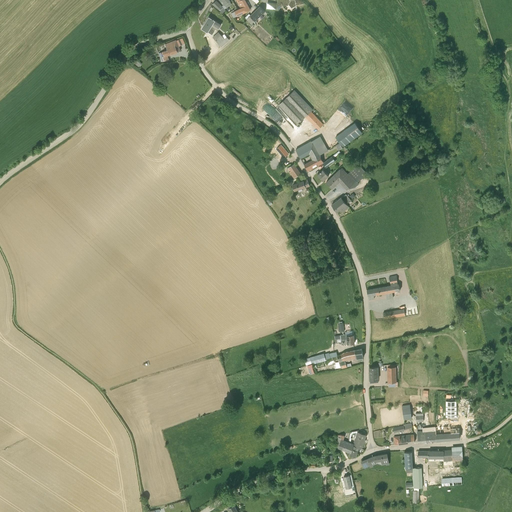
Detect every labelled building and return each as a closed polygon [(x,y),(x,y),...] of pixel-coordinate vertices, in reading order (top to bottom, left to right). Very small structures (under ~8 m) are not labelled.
[(213,4),(216,8),(222,14),(225,10),(226,8),(232,4),(229,1),(230,1),(229,0),(220,0),(224,5),(222,6),(216,1),(213,4)] [(236,0),(239,3),(241,8),(235,11),(237,16),(237,17),(246,12),(250,10),(244,0),(236,0)] [(252,23),(265,11),(260,6),(251,16),(249,14),(245,17),(251,24),(251,25),(252,27),(254,25),(252,23)] [(221,24),(213,20),(209,17),(206,22),(214,28),(217,30),(221,24)] [(214,28),(206,22),(202,28),(208,32),(210,33),(213,29),(214,28)] [(224,39),(218,32),(217,34),(213,37),(221,47),(225,44),(222,41),(224,39)] [(167,49),(168,49),(162,51),(163,52),(159,53),(162,62),(166,60),(165,56),(181,51),(176,40),(166,44),(167,49)] [(133,58),(130,61),(138,68),(141,64),(133,58)] [(294,90),(282,101),(279,105),(297,124),(306,116),(318,129),(323,125),(311,111),(313,109),(294,90)] [(342,121),(338,117),(341,115),(337,111),(333,116),(340,123),(342,121)] [(355,123),(336,137),(343,147),(362,133),(355,123)] [(304,165),(308,170),(323,161),(320,155),(328,150),(320,136),(311,141),(313,144),(309,152),(314,159),(304,165)] [(286,153),(282,148),(278,151),(281,157),(286,153)] [(332,156),(322,163),(326,168),(335,161),(332,156)] [(290,172),(294,178),(296,176),(301,174),(294,164),(290,167),(289,168),(291,171),(290,172)] [(341,168),(334,174),(347,189),(348,188),(355,187),(359,183),(358,181),(366,174),(359,166),(356,170),(354,168),(346,174),(341,168)] [(327,177),(328,175),(323,169),(318,174),(323,180),(327,177)] [(334,174),(326,182),(332,188),(340,181),(334,174)] [(303,191),(302,188),(305,187),(309,185),(307,180),(303,182),(293,185),(295,190),(298,189),(299,192),(303,191)] [(349,207),(347,204),(341,197),(332,205),(337,211),(340,209),(342,211),(346,208),(349,207)] [(369,299),(374,298),(373,295),(400,290),(399,284),(398,284),(396,275),(389,277),(391,285),(372,289),(367,290),(369,299)] [(403,308),(383,312),(384,319),(405,315),(405,313),(404,308),(403,308)] [(341,339),(342,345),(355,343),(353,335),(349,335),(346,335),(346,334),(340,335),(334,336),(335,340),(341,339)] [(362,349),(355,350),(356,358),(363,357),(362,349)] [(341,354),(343,359),(345,358),(346,360),(356,358),(355,350),(344,353),(341,354)] [(339,360),(340,362),(341,368),(347,367),(346,364),(345,360),(346,360),(345,358),(343,359),(339,360)] [(388,382),(396,382),(395,367),(388,367),(388,382)] [(446,417),(456,417),(456,401),(446,401),(446,417)] [(411,404),(403,405),(405,419),(413,417),(411,404)] [(399,431),(404,430),(404,429),(412,427),(411,423),(403,425),(404,426),(393,428),(394,432),(399,431)] [(458,424),(436,427),(437,440),(449,439),(459,438),(458,424)] [(418,442),(437,440),(436,427),(431,427),(431,430),(417,431),(418,437),(418,442)] [(359,447),(361,448),(364,442),(363,441),(365,435),(361,433),(358,432),(358,430),(350,432),(348,441),(350,441),(351,438),(352,434),(352,433),(353,433),(356,432),(358,433),(354,444),(353,445),(359,447)] [(338,435),(336,441),(335,446),(343,449),(346,441),(343,440),(345,436),(341,434),(338,435)] [(394,436),(395,445),(408,443),(407,435),(394,436)] [(346,441),(343,449),(351,452),(353,445),(354,444),(350,442),(346,441)] [(351,452),(350,455),(355,457),(359,447),(353,445),(351,452)] [(428,451),(418,451),(418,457),(429,457),(429,458),(443,458),(444,461),(444,468),(454,467),(454,469),(464,468),(462,449),(443,450),(443,451),(428,451)] [(406,468),(413,468),(412,451),(411,451),(404,452),(406,468)] [(361,460),(363,467),(366,466),(367,468),(371,466),(371,463),(376,462),(376,460),(382,459),(383,462),(389,461),(388,453),(375,455),(364,458),(364,459),(361,460)] [(455,481),(463,481),(463,476),(443,477),(443,485),(455,485),(455,481)] [(233,511),(237,511),(232,502),(227,505),(231,511),(233,511)]
